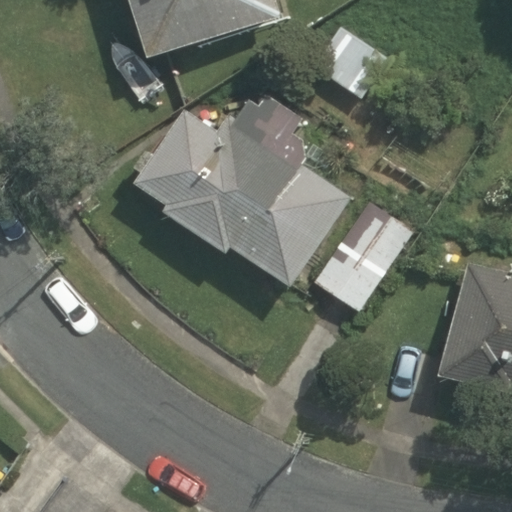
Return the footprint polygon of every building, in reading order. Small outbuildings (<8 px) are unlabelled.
[(135,0),(156,63),(287,20),(280,0),(135,0)] [(317,72),(365,103),(392,62),(343,30),(317,72)] [(238,252),(297,292),(358,201),(298,161),(310,143),(299,136),(306,125),(271,102),(263,114),(253,107),(241,124),(233,118),(222,135),(191,114),(141,188),(172,209),(168,215),(233,259),(238,252)] [(318,286),(363,315),(413,240),(368,210),(318,286)] [(511,276),(473,266),(445,378),(511,394),(511,276)]
